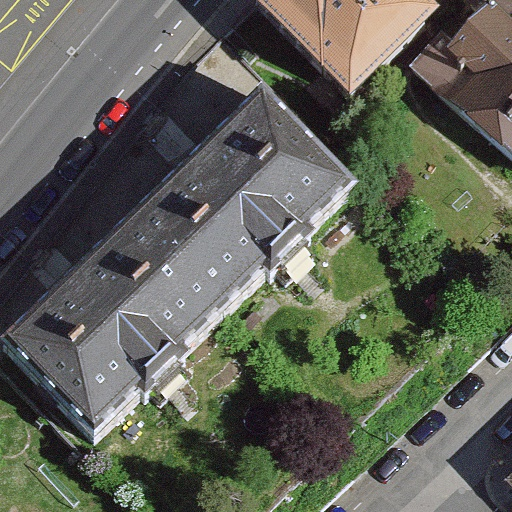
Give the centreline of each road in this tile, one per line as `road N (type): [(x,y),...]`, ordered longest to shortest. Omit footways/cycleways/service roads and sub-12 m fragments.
road 1 (residential): [(165,0),(0,207)]
road 2 (residential): [(409,472),(511,375)]
